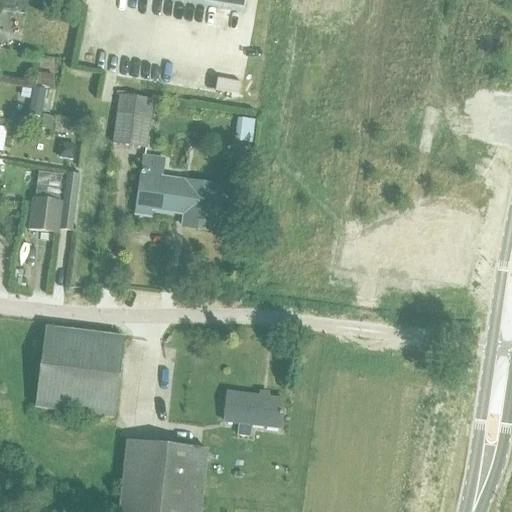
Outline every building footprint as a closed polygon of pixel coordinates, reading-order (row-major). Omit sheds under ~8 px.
[(0,0),(0,9),(24,13),(26,0),(24,0),(0,0)] [(175,0),(243,11),(245,0),(175,0)] [(54,75),(37,73),(36,84),(52,87),(54,75)] [(120,102),(114,143),(147,148),(153,107),(120,102)] [(30,103),(28,115),(41,117),(43,105),(30,103)] [(36,123),(35,129),(51,132),(54,119),(42,116),(41,124),(36,123)] [(237,143),(256,145),(259,120),(240,118),(237,143)] [(60,145),(58,159),(72,161),(75,147),(60,145)] [(146,157),(137,214),(151,216),(152,209),(185,214),(184,227),(213,231),(215,214),(218,214),(222,188),(161,179),(164,159),(146,157)] [(79,176),(67,175),(61,232),(73,233),(79,176)] [(32,200),(29,232),(59,235),(63,204),(32,200)] [(124,341),(44,330),(34,409),(113,419),(124,341)] [(237,437),(250,438),(251,426),(278,429),(281,400),(226,394),(223,423),(238,424),(237,437)] [(199,511),(207,453),(127,444),(118,511),(199,511)]
